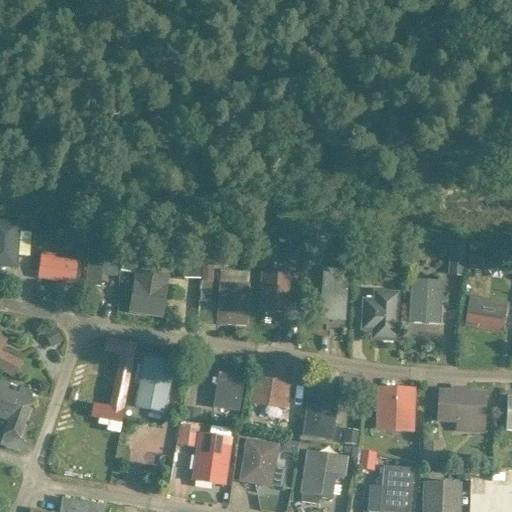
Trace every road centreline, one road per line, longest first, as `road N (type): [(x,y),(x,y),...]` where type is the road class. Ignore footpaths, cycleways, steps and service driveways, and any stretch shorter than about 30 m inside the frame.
road 1 (residential): [(30,484),(81,345),(106,332),(436,379),(511,381)]
road 2 (residential): [(190,511),(30,484)]
